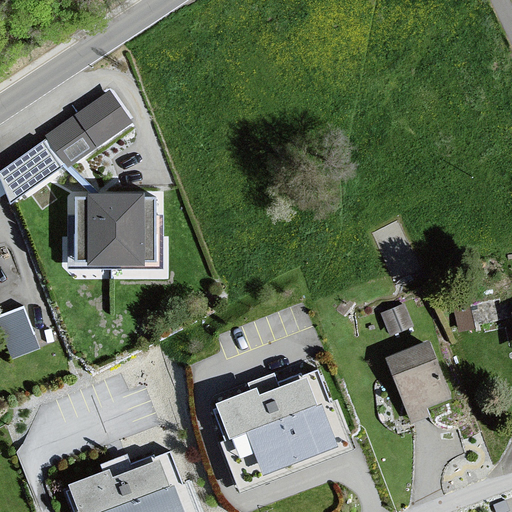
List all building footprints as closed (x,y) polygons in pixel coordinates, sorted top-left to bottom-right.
[(109,95),(47,138),(68,169),(130,126),(109,95)] [(159,194),(64,198),(67,270),(162,267),(159,194)] [(0,309),(0,317),(13,353),(39,343),(24,301),(0,309)] [(430,343),(386,359),(409,419),(452,403),(430,343)] [(343,444),(316,374),(220,412),(247,481),(343,444)] [(64,490),(72,511),(194,511),(172,450),(64,490)]
